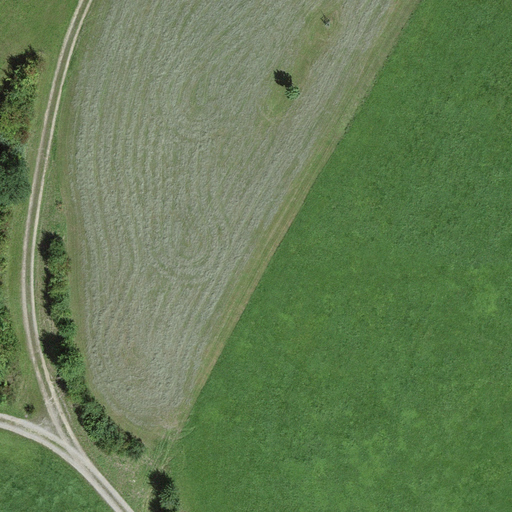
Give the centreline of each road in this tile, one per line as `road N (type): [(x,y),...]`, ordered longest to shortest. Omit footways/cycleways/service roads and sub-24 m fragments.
road 1 (track): [(131,511),(415,0)]
road 2 (track): [(91,0),(48,147),(30,268),(32,327),(67,443)]
road 3 (track): [(0,422),(67,443),(127,511)]
